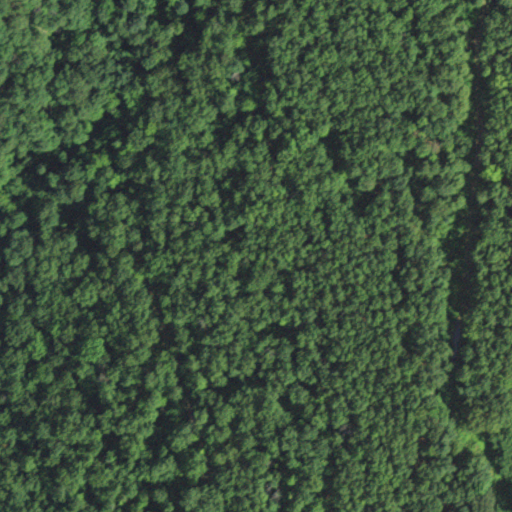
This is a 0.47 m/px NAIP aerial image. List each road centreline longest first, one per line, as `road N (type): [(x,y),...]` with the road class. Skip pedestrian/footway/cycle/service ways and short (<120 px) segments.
road 1 (track): [(511,493),(482,437),(459,355),(481,0)]
road 2 (track): [(0,195),(35,152),(137,76),(202,0)]
